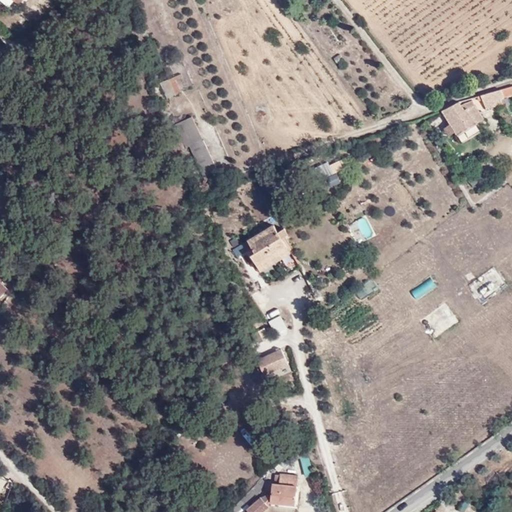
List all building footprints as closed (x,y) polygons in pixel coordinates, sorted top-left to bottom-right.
[(166,80),(172,95),(180,93),(174,77),(166,80)] [(507,103),(502,89),(495,91),(485,93),(491,107),(507,103)] [(466,104),(463,100),(462,100),(459,101),(446,109),(461,134),(457,137),(466,150),(482,140),(474,127),(489,118),(477,98),(466,104)] [(189,118),(173,125),(182,149),(186,148),(200,141),(189,118)] [(186,148),(202,184),(217,177),(200,141),(186,148)] [(322,177),(345,169),(341,159),(318,167),(322,177)] [(336,173),(325,177),(328,188),(340,184),(336,173)] [(219,183),(217,177),(202,184),(205,190),(219,183)] [(287,202),(293,200),(288,188),(283,191),(287,202)] [(274,194),(279,205),(287,202),(283,191),(274,194)] [(263,270),(284,257),(269,236),(278,230),(274,225),(250,241),(257,251),(252,254),(263,270)] [(289,233),(285,226),(278,230),(282,238),(289,233)] [(278,230),(269,236),(284,257),(291,252),(282,238),(278,230)] [(497,264),(472,282),(486,302),(511,284),(497,264)] [(448,301),(423,319),(437,338),(462,320),(448,301)] [(246,346),(253,351),(259,342),(253,337),(246,346)] [(284,347),(275,351),(280,368),(291,364),(284,347)] [(264,374),(280,368),(275,351),(256,359),(264,374)] [(308,454),(301,439),(280,459),(290,468),(308,454)] [(271,487),(271,492),(269,505),(298,507),(299,494),(294,494),(295,477),(277,476),(276,487),(271,487)] [(262,489),(257,482),(251,488),(254,491),(252,493),(255,496),(262,489)] [(264,510),(269,505),(271,492),(259,497),(256,500),(264,510)] [(466,511),(473,502),(467,499),(460,510),(464,511),(466,511)] [(256,500),(241,511),(261,511),(264,510),(256,500)]
